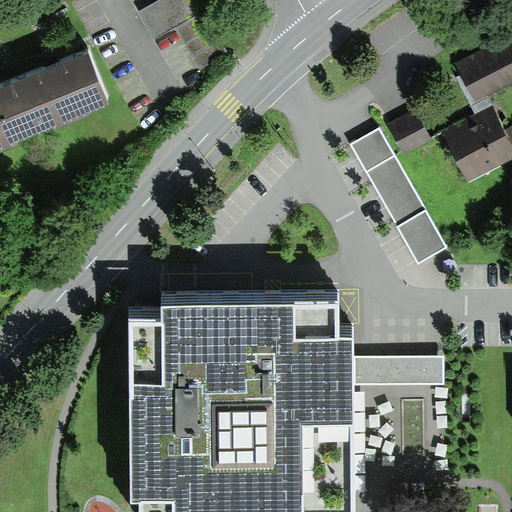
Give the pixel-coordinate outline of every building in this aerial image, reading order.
[(198,0),(159,0),(140,11),(154,37),(175,26),(198,69),(227,53),(198,0)] [(511,32),(455,64),(477,111),(441,130),(466,179),(511,155),(511,144),(487,95),(511,81),(511,32)] [(85,48),(11,79),(34,135),(108,105),(85,48)] [(0,148),(34,135),(11,79),(0,82),(0,148)] [(417,106),(389,120),(405,151),(433,136),(417,106)] [(427,208),(380,124),(365,133),(351,140),(399,224),(427,208)] [(447,244),(427,208),(399,224),(419,259),(447,244)] [(345,287),(343,250),(300,252),(301,289),(345,287)] [(335,293),(120,296),(122,511),(303,511),(304,511),(354,510),(353,381),(352,351),(352,309),(335,309),(335,293)] [(444,351),(352,351),(353,381),(446,380),(444,351)]
